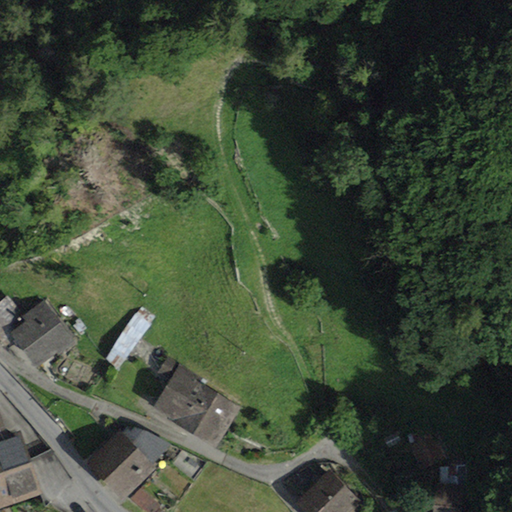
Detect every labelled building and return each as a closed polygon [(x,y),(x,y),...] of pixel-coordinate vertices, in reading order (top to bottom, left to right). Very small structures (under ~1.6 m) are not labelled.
[(8,299),(0,304),(0,346),(3,351),(15,343),(35,370),(73,343),(44,305),(24,320),(8,299)] [(203,378),(168,357),(156,376),(168,383),(152,410),(216,449),(240,408),(200,384),(203,378)] [(0,510),(43,495),(21,432),(10,436),(0,411),(0,510)] [(118,431),(87,465),(123,502),(157,469),(153,465),(171,445),(129,426),(121,434),(118,431)] [(436,433),(409,445),(421,472),(448,460),(436,433)] [(329,470),(298,504),(304,511),(353,511),(363,503),(329,470)] [(460,511),(462,485),(435,484),(434,511),(460,511)] [(158,511),(163,507),(141,488),(131,500),(144,511),(158,511)]
